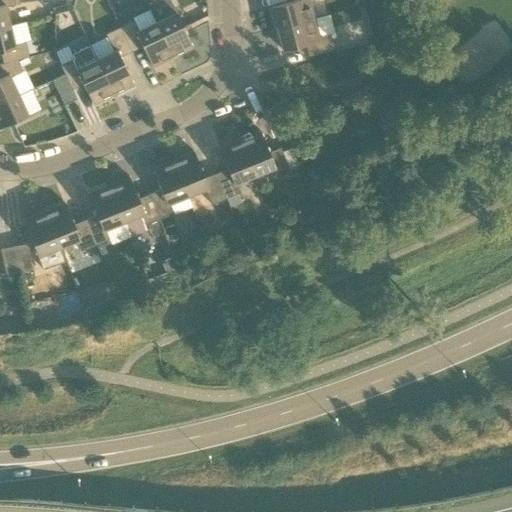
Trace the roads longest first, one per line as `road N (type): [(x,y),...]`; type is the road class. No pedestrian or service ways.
road 1 (secondary): [(151,447),(332,398),(511,325)]
road 2 (residential): [(0,171),(107,146),(201,102),(226,70),(228,0)]
road 3 (secondary): [(0,476),(151,447)]
road 4 (secondary): [(151,447),(0,458)]
